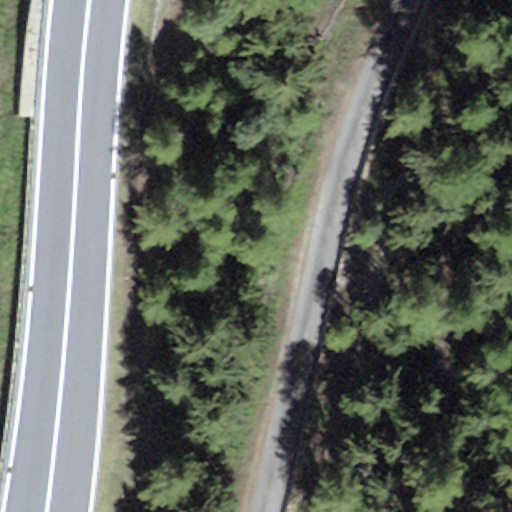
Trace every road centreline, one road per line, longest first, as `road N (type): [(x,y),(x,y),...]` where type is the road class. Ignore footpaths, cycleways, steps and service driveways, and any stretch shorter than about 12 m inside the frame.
road 1 (track): [(266,511),(354,128),(406,0)]
road 2 (primary): [(88,0),(45,511)]
